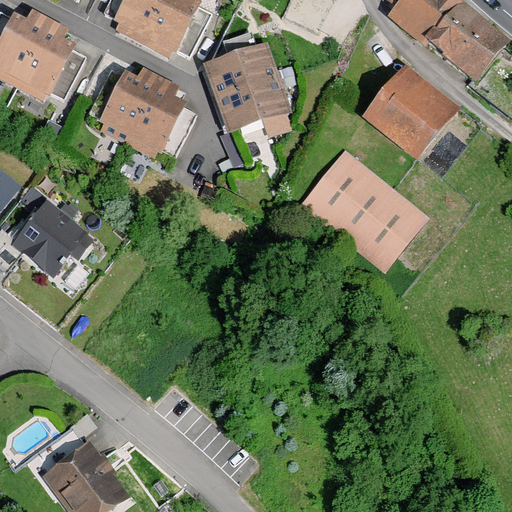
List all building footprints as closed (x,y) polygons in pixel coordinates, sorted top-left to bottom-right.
[(42,0),(59,9),(62,4),(74,10),(79,0),(42,0)] [(188,0),(123,0),(106,34),(172,67),(175,61),(187,66),(210,21),(184,8),(188,0)] [(378,0),(376,3),(391,14),(384,23),(468,87),(501,45),(443,0),(378,0)] [(55,51),(61,39),(27,20),(20,34),(0,22),(0,83),(57,114),(83,66),(55,51)] [(290,117),(263,48),(197,73),(223,142),(290,117)] [(451,119),(397,76),(356,128),(410,170),(451,119)] [(176,97),(138,78),(133,89),(119,82),(91,137),(156,169),(160,162),(171,167),(194,121),(170,109),(176,97)] [(426,225),(340,155),(294,210),(380,281),(426,225)] [(88,250),(42,213),(9,254),(49,287),(69,263),(74,268),(88,250)] [(117,511),(126,506),(84,450),(39,484),(59,511),(117,511)]
